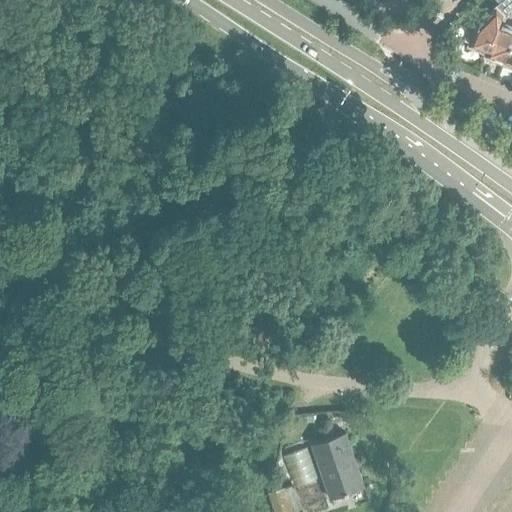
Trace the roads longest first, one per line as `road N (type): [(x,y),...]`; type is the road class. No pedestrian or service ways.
road 1 (unclassified): [(511,325),(470,376),(446,388),(323,387),(104,341)]
road 2 (secondary): [(186,0),(325,90),(511,232)]
road 3 (secondary): [(511,187),(231,0)]
road 4 (residential): [(511,103),(403,49)]
road 5 (residential): [(0,397),(47,358),(104,341)]
